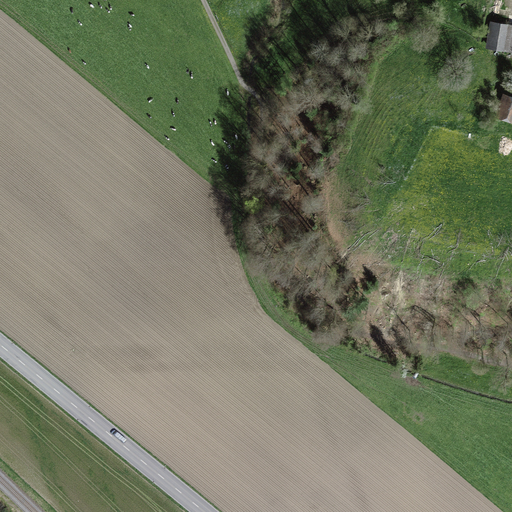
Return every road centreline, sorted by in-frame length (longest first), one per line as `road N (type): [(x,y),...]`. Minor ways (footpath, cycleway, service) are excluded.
road 1 (track): [(260,105),(246,155),(244,220),(261,278),(317,328),(381,354),(511,371)]
road 2 (primary): [(0,351),(194,511)]
road 3 (track): [(260,105),(242,87),(201,0)]
